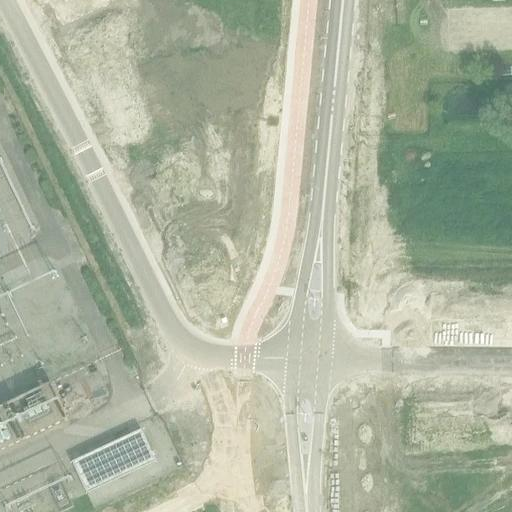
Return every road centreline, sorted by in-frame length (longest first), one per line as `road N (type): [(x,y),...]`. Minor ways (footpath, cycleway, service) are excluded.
road 1 (unclassified): [(292,363),(204,358),(167,323),(2,0)]
road 2 (tertiary): [(342,0),(323,202)]
road 3 (residential): [(322,364),(511,362)]
road 4 (tertiary): [(323,202),(303,268),(292,363)]
road 5 (tertiary): [(322,364),(323,202)]
road 6 (tertiary): [(304,494),(317,448),(322,364)]
road 7 (tertiary): [(292,363),(304,494)]
